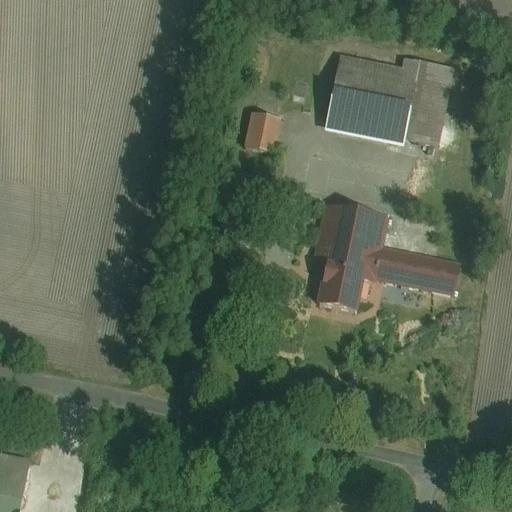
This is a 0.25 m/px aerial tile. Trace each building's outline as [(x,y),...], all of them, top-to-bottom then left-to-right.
[(324,124),(437,151),(456,71),(403,59),(401,69),(341,54),(324,124)] [(245,149),(274,155),(284,110),(255,103),(245,149)] [(356,299),(371,301),(373,281),(379,251),(385,216),(325,206),(309,306),(354,313),(356,299)] [(379,251),(373,281),(453,296),(459,266),(379,251)] [(0,453),(0,511),(18,511),(29,459),(0,453)]
